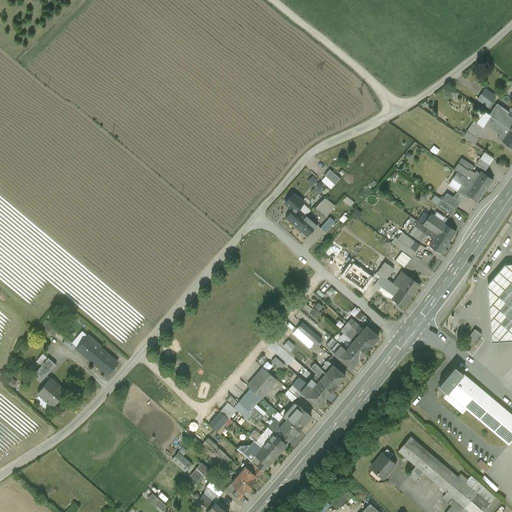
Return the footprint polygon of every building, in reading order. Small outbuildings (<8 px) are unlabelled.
[(496,103),(486,95),(479,105),(489,113),(496,103)] [(510,118),(498,110),(490,121),(492,122),(502,129),(508,121),(509,121),(510,118)] [(511,123),(509,121),(508,121),(502,129),(511,135),(511,134),(511,123)] [(502,129),(492,122),(486,131),(500,141),(499,143),(504,146),(511,135),(502,129)] [(484,135),(475,128),(468,137),(478,144),(484,135)] [(478,144),(468,137),(465,142),(477,151),(480,146),(478,144)] [(494,164),(485,158),(481,165),(490,171),(494,164)] [(475,173),(462,164),(459,169),(469,176),(470,175),(473,177),(475,173)] [(490,171),(481,165),(477,171),(486,177),(490,171)] [(473,177),(470,175),(469,176),(459,169),(455,175),(468,184),(475,189),(481,180),(477,177),(475,179),(473,177)] [(341,185),(330,176),(325,182),(335,191),(341,185)] [(494,186),(482,178),(481,180),(475,189),(486,197),(494,186)] [(475,189),(468,184),(464,190),(466,192),(471,195),(475,189)] [(464,190),(461,188),(457,194),(462,197),(466,192),(464,190)] [(486,197),(475,189),(471,195),(467,200),(479,208),(486,197)] [(468,205),(458,198),(454,204),(463,211),(468,205)] [(304,210),(294,201),(286,210),(293,216),(296,213),(299,216),(304,210)] [(336,214),(325,205),(317,216),(328,224),(336,214)] [(456,215),(443,206),(438,213),(452,222),(456,215)] [(293,216),(286,225),(297,234),(307,223),(299,216),(296,213),(293,216)] [(445,231),(432,222),(425,233),(438,242),(450,250),(458,239),(446,231),(445,231)] [(318,233),(307,223),(297,234),(308,244),(318,233)] [(331,225),(322,236),(326,240),(336,229),(331,225)] [(416,234),(410,242),(423,250),(429,243),(416,234)] [(438,242),(428,236),(425,240),(435,246),(438,242)] [(416,248),(403,240),(399,246),(412,255),(416,248)] [(450,250),(438,242),(435,246),(430,253),(442,262),(450,250)] [(399,246),(396,244),(392,250),(413,265),(417,259),(412,255),(399,246)] [(416,248),(412,255),(417,259),(422,252),(416,248)] [(412,266),(403,259),(397,268),(405,274),(412,266)] [(395,276),(386,270),(379,280),(382,282),(388,286),(395,276)] [(489,293),(493,351),(511,349),(511,272),(508,273),(489,293)] [(379,280),(371,290),(375,293),(383,283),(379,280)] [(421,292),(403,280),(395,291),(413,304),(421,292)] [(383,283),(375,293),(381,296),(384,292),(388,287),(383,283)] [(366,286),(362,294),(367,297),(371,289),(366,286)] [(388,287),(384,292),(390,297),(395,291),(388,287)] [(395,291),(390,297),(389,299),(395,303),(393,306),(405,315),(413,304),(395,291)] [(315,325),(323,314),(317,310),(312,316),(306,312),(303,316),(315,325)] [(65,331),(55,322),(44,335),(54,344),(65,331)] [(459,341),(465,333),(454,324),(448,331),(459,341)] [(365,337),(353,327),(349,332),(373,353),(380,344),(368,334),(365,337)] [(322,348),(302,331),(298,336),(318,353),(322,348)] [(349,332),(349,331),(342,339),(344,341),(366,360),(373,353),(349,332)] [(298,336),(298,335),(293,341),(303,350),(308,344),(298,336)] [(476,337),(469,347),(475,351),(483,342),(476,337)] [(366,360),(344,341),(338,349),(359,368),(366,360)] [(102,354),(90,343),(79,356),(108,382),(119,370),(101,355),(102,354)] [(323,357),(308,344),(303,350),(318,363),(323,357)] [(78,354),(67,345),(62,351),(73,360),(78,354)] [(338,349),(333,345),(333,346),(327,352),(332,357),(331,358),(352,376),(359,368),(338,349)] [(289,348),(284,354),(290,359),(295,353),(289,348)] [(288,367),(280,360),(277,365),(284,371),(288,368),(288,367)] [(285,373),(276,365),(272,370),(281,377),(285,373)] [(50,366),(37,381),(44,388),(58,373),(50,366)] [(321,376),(315,371),(311,376),(317,381),(314,384),(320,389),(327,381),(321,376)] [(347,383),(334,373),(331,376),(326,371),(321,376),(327,381),(339,392),(347,383)] [(456,374),(440,393),(448,401),(449,401),(465,382),(465,381),(456,374)] [(278,388),(264,376),(248,394),(262,406),(278,388)] [(339,392),(327,381),(320,389),(332,400),(339,392)] [(511,421),(465,381),(465,382),(449,401),(448,401),(510,453),(511,450),(511,421)] [(68,399),(52,386),(39,401),(54,415),(68,399)] [(308,392),(302,387),(295,395),(302,401),(319,416),(326,407),(314,397),(308,392)] [(318,392),(313,387),(308,392),(314,397),(318,392)] [(332,400),(320,389),(318,392),(314,397),(326,407),(332,400)] [(295,395),(293,393),(289,398),(298,406),(302,401),(295,395)] [(298,406),(289,398),(285,402),(294,410),(298,406)] [(252,422),(239,410),(234,416),(248,428),(253,423),(252,422)] [(228,411),(209,432),(219,440),(225,433),(229,437),(234,431),(227,425),(234,417),(228,411)] [(311,424),(296,411),(284,425),(287,428),(299,438),(311,424)] [(264,425),(256,417),(252,422),(253,423),(260,429),(264,425)] [(299,438),(287,428),(280,435),(287,441),(282,447),(287,452),(299,438)] [(280,435),(275,431),(270,437),(275,442),(282,447),(287,441),(280,435)] [(275,442),(268,436),(256,450),(263,456),(275,466),(287,452),(282,447),(275,442)] [(236,447),(227,440),(224,444),(232,451),(236,447)] [(475,499),(412,445),(399,459),(417,474),(409,483),(416,490),(424,480),(449,502),(446,505),(451,509),(450,511),(490,511),(480,503),(481,503),(479,501),(478,502),(475,499)] [(217,455),(208,447),(204,452),(213,460),(216,455),(217,455)] [(255,449),(244,462),(251,469),(263,456),(256,450),(255,449),(254,449),(255,449)] [(239,474),(220,458),(216,455),(213,460),(216,463),(215,463),(235,480),(239,474)] [(275,466),(263,456),(251,469),(264,480),(275,466)] [(394,462),(388,457),(384,462),(390,467),(394,462)] [(192,473),(178,461),(173,467),(187,479),(192,473)] [(390,467),(384,462),(372,476),(384,487),(396,473),(390,467)] [(481,467),(476,471),(485,479),(490,474),(481,467)] [(264,480),(251,469),(239,484),(251,494),(264,480)] [(219,487),(205,475),(201,480),(204,484),(212,490),(214,492),(219,487)] [(201,480),(197,477),(193,482),(200,488),(204,484),(201,480)] [(251,494),(239,484),(232,492),(239,497),(234,503),(240,507),(251,494)] [(214,492),(212,490),(207,495),(219,506),(224,501),(214,492)] [(491,511),(496,506),(481,492),(475,499),(478,502),(479,501),(481,503),(480,503),(490,511),(491,511)] [(341,511),(350,503),(344,497),(329,511),(341,511)] [(152,511),(158,511),(161,509),(154,502),(148,508),(152,511)] [(220,511),(217,509),(215,511),(213,511),(204,503),(198,509),(201,511),(220,511)]
